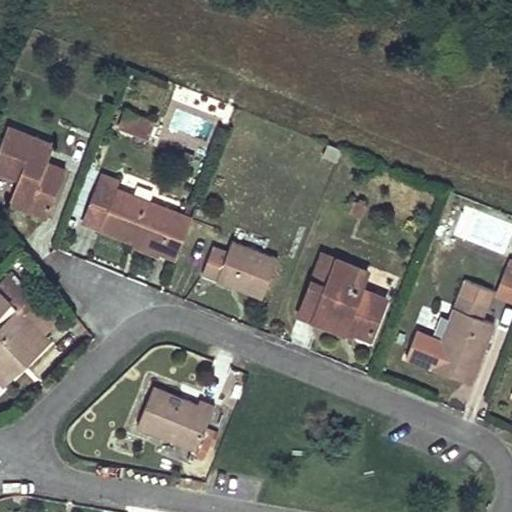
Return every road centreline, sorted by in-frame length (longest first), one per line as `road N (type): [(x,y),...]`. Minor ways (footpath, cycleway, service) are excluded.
road 1 (residential): [(505,480),(495,456),(470,434),(188,321),(149,321)]
road 2 (residential): [(0,467),(232,511)]
road 3 (residential): [(149,321),(123,338),(0,467)]
